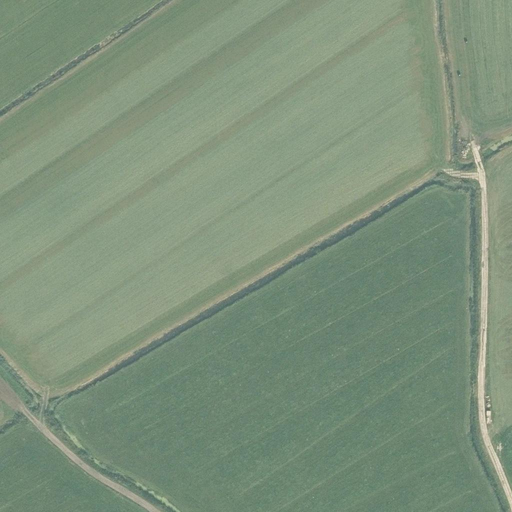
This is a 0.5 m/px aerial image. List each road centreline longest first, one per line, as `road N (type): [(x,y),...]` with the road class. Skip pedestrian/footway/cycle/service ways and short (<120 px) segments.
road 1 (track): [(511,505),(481,420),(484,237),(474,148)]
road 2 (track): [(0,380),(90,472),(155,511)]
